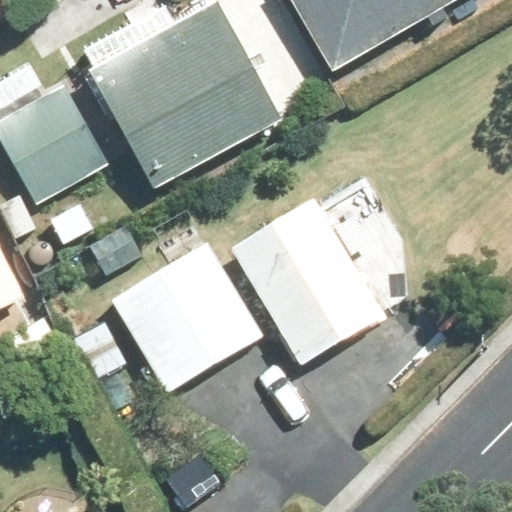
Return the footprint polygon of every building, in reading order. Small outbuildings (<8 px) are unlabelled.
[(453,9),(468,0),(302,0),(344,72),(438,17),(443,26),(459,18),(453,9)] [(224,3),(99,72),(165,190),(290,120),(224,3)] [(75,84),(0,126),(43,204),(118,162),(75,84)] [(394,318),(323,199),(240,247),(310,367),(394,318)] [(86,205),(55,222),(70,246),(97,230),(86,205)] [(0,313),(32,298),(0,234),(0,313)] [(210,246),(113,303),(168,397),(265,340),(210,246)] [(49,318),(13,338),(25,358),(61,338),(49,318)]
